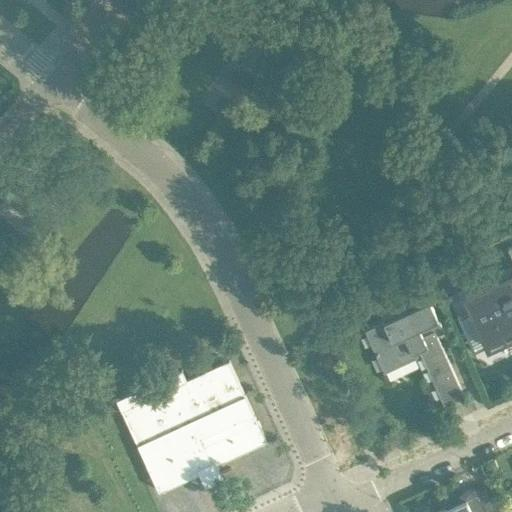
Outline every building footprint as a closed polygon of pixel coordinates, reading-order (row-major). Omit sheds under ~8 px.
[(31,202),(39,192),(32,186),(24,196),(31,202)] [(511,245),(507,248),(511,258),(511,275),(468,295),(467,293),(464,294),(489,348),(492,347),(491,344),(511,334),(511,245)] [(444,403),(462,395),(432,330),(441,326),(429,299),(414,306),(412,301),(381,315),(383,320),(364,329),(384,371),(417,355),(416,354),(420,352),(444,403)] [(158,489),(200,470),(201,470),(201,471),(214,465),(214,464),(266,440),(228,360),(181,381),(177,372),(182,370),(181,369),(116,399),(158,489)] [(494,460),(485,464),(488,472),(498,468),(494,460)] [(484,511),(495,508),(485,486),(476,491),(474,486),(449,498),(452,504),(434,511),(484,511)]
